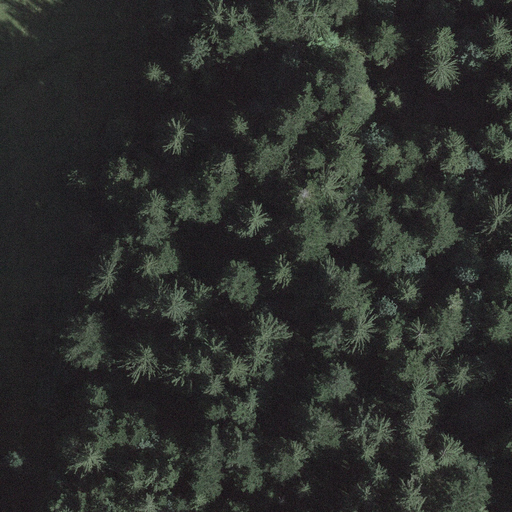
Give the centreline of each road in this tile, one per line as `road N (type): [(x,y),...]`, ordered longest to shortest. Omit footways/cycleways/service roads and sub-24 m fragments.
road 1 (track): [(0,290),(135,320),(56,455),(67,494),(115,511)]
road 2 (track): [(135,320),(305,340),(346,353),(460,451)]
road 3 (track): [(163,0),(138,26),(49,51),(0,79)]
